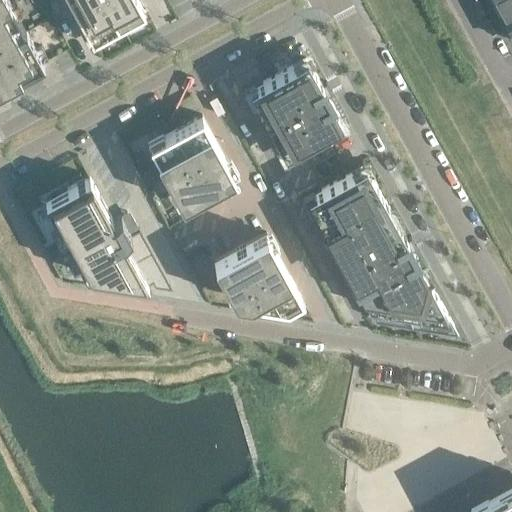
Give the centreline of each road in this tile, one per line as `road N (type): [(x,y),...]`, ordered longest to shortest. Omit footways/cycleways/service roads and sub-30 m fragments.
road 1 (residential): [(511,323),(334,0)]
road 2 (residential): [(157,309),(472,366),(511,343)]
road 3 (residential): [(0,165),(303,0)]
road 4 (residential): [(245,0),(0,133)]
